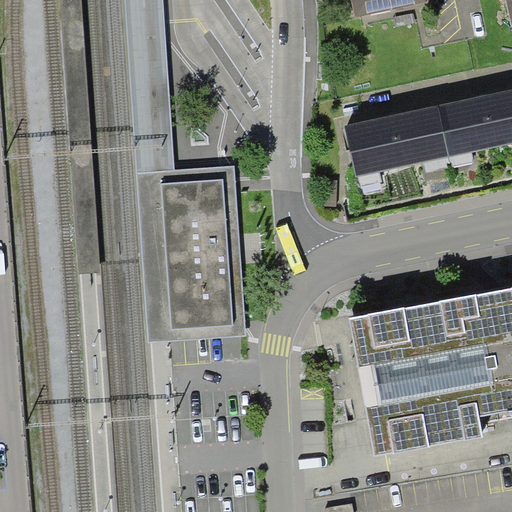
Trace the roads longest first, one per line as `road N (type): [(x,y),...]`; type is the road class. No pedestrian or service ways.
road 1 (residential): [(316,268),(297,289),(275,345),(278,511)]
road 2 (unknown): [(277,486),(511,441)]
road 3 (residential): [(0,300),(17,511)]
road 4 (residential): [(316,268),(359,251),(511,220)]
road 5 (residential): [(288,127),(288,213),(316,268)]
road 6 (unknown): [(511,86),(382,110)]
road 7 (residential): [(288,127),(288,0)]
